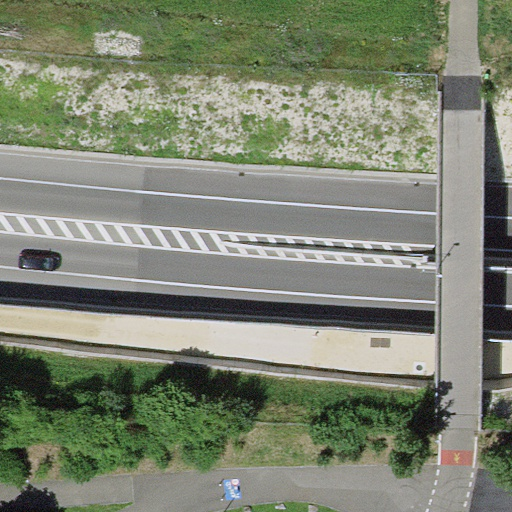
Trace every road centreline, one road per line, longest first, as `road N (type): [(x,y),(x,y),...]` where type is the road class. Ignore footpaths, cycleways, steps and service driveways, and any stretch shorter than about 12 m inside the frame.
road 1 (secondary): [(0,260),(511,301)]
road 2 (secondary): [(511,219),(0,180)]
road 3 (track): [(456,0),(451,457)]
